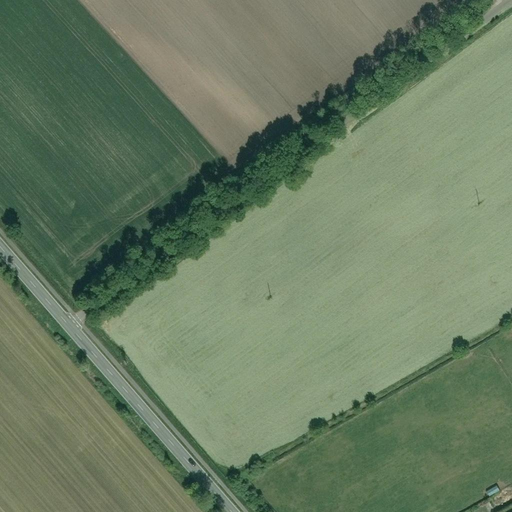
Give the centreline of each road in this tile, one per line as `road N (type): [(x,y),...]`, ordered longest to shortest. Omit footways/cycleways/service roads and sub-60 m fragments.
road 1 (unclassified): [(71,325),(511,0)]
road 2 (tertiary): [(71,325),(233,511)]
